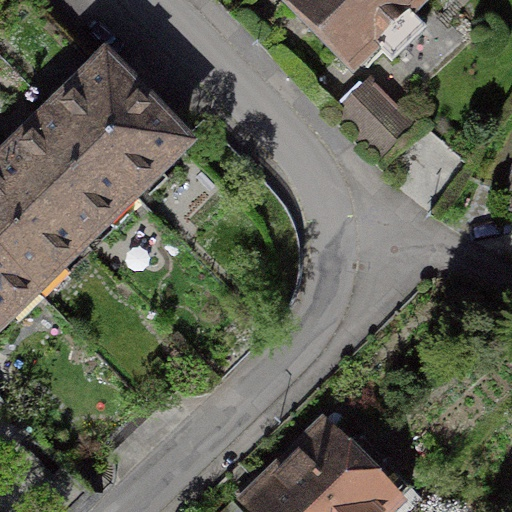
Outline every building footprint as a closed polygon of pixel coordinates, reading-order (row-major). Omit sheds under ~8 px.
[(291,0),(322,32),(353,64),(374,43),(392,61),(425,29),(408,11),(418,0),(291,0)] [(79,89),(54,114),(131,194),(182,145),(104,65),(79,89)] [(353,97),(338,112),(383,160),(414,130),(369,83),(353,97)] [(29,137),(5,161),(82,240),(131,194),(54,114),(29,137)] [(0,165),(0,253),(33,288),(82,240),(5,161),(0,165)] [(0,319),(33,288),(0,253),(0,319)] [(286,465),(250,501),(260,511),(384,511),(410,487),(361,437),(345,452),(323,430),(286,465)]
